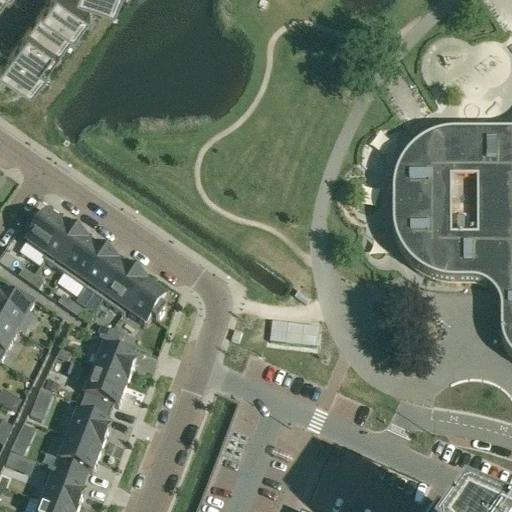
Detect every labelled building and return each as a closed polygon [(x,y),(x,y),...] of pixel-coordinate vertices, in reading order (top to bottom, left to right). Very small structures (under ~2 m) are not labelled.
[(46,0),(43,5),(42,6),(75,30),(89,9),(76,0),(46,0)] [(29,24),(28,25),(60,49),(75,30),(42,6),(36,14),(29,24)] [(14,44),(46,68),(60,49),(28,25),(22,33),(14,44)] [(0,63),(0,64),(31,88),(46,68),(14,44),(8,53),(0,63)] [(511,136),(455,137),(450,137),(446,137),(442,138),(438,139),(433,141),(429,142),(425,144),(422,146),(418,149),(415,151),(411,154),(408,157),(406,161),(403,164),(401,168),(399,172),(397,176),(395,180),(394,184),(393,188),(392,193),(392,197),(392,201),(392,229),(393,233),(393,238),(394,242),(396,246),(397,250),(399,254),(402,258),(404,262),(407,265),(410,268),(413,271),(416,274),(420,277),(424,279),(428,281),(432,283),(436,284),(440,286),(444,286),(449,287),(453,287),(471,287),(474,288),(477,288),(480,289),(483,290),(485,292),(488,293),(490,295),(492,298),(494,300),(496,303),(497,305),(499,308),(499,311),(500,314),(500,317),(500,336),(500,339),(501,342),(502,346),(503,349),(504,352),(506,355),(508,358),(510,361),(511,363),(511,136)] [(28,247),(47,261),(67,231),(47,217),(41,225),(36,221),(27,235),(33,240),(28,247)] [(87,245),(67,231),(47,261),(48,261),(45,265),(64,278),(87,245)] [(106,259),(87,245),(64,278),(84,292),(108,257),(106,259)] [(84,292),(104,306),(127,273),(107,259),(108,257),(84,292)] [(24,272),(18,279),(29,287),(34,279),(24,272)] [(104,306),(123,319),(146,286),(127,273),(104,306)] [(29,287),(39,294),(44,286),(34,279),(29,287)] [(166,300),(146,286),(123,319),(124,320),(126,316),(146,329),(152,322),(157,326),(167,312),(161,308),(166,300)] [(0,325),(18,336),(30,314),(35,305),(36,304),(9,289),(8,290),(3,299),(0,297),(0,325)] [(68,314),(73,307),(63,299),(58,307),(68,314)] [(78,321),(83,314),(73,307),(68,314),(78,321)] [(320,330),(272,324),(270,344),(317,350),(320,330)] [(0,366),(5,357),(18,336),(0,325),(0,366)] [(101,329),(97,338),(109,342),(112,334),(101,329)] [(112,334),(109,342),(121,347),(124,338),(112,334)] [(102,355),(94,375),(127,388),(136,365),(132,363),(136,353),(121,347),(109,342),(100,339),(95,352),(102,355)] [(71,357),(61,354),(57,361),(68,365),(71,357)] [(85,398),(81,408),(110,419),(114,410),(118,411),(127,388),(94,375),(85,398)] [(59,388),(49,384),(46,392),(56,396),(59,388)] [(13,400),(7,411),(15,415),(21,404),(13,400)] [(77,418),(68,441),(101,454),(111,431),(106,429),(110,419),(81,408),(77,418)] [(34,409),(30,420),(43,426),(48,414),(34,409)] [(56,473),(55,474),(84,485),(88,475),(92,477),(101,454),(68,441),(59,464),(56,473)] [(16,444),(10,455),(23,461),(29,450),(16,444)] [(12,473),(17,459),(10,456),(5,470),(12,473)] [(50,486),(42,506),(56,511),(78,511),(85,496),(80,495),(84,485),(55,474),(56,473),(49,470),(43,483),(50,486)]
